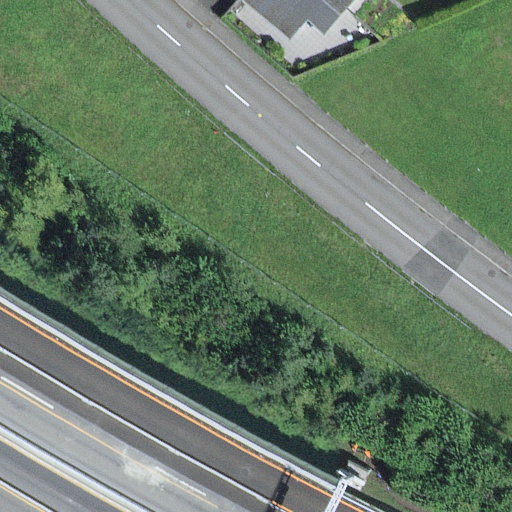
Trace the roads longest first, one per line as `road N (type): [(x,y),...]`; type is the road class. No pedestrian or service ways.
road 1 (tertiary): [(126,0),(285,141),(511,314)]
road 2 (motorway): [(233,511),(0,377)]
